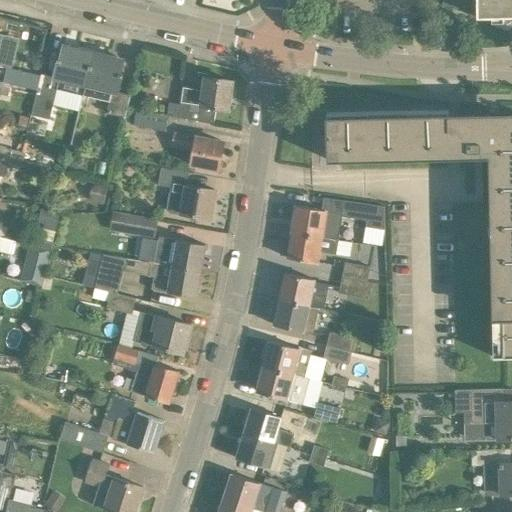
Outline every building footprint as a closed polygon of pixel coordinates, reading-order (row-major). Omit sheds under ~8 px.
[(511,0),(477,0),(477,17),(511,16),(511,0)] [(83,96),(94,53),(64,46),(61,59),(58,59),(53,76),(41,74),(31,115),(49,119),(57,88),(68,91),(67,92),(83,96)] [(123,60),(94,53),(83,96),(99,100),(99,98),(111,101),(108,113),(125,117),(131,95),(119,92),(123,74),(120,74),(123,60)] [(167,116),(169,116),(199,121),(198,122),(214,124),(216,108),(228,110),(233,82),(206,78),(207,74),(197,72),(194,88),(183,86),(180,105),(169,103),(167,116)] [(169,116),(167,116),(138,110),(135,126),(166,132),(169,116)] [(328,150),(449,148),(459,147),(459,151),(491,151),(491,146),(492,146),(492,136),(490,136),(490,128),(449,129),(448,110),(327,113),(328,150)] [(511,356),(511,127),(499,128),(502,269),(503,357),(511,356)] [(191,165),(199,166),(219,170),(224,142),(196,137),(174,133),(172,146),(194,150),(191,165)] [(0,159),(9,162),(18,164),(21,153),(0,147),(0,159)] [(9,162),(0,159),(0,174),(6,176),(9,162)] [(172,188),(172,192),(168,211),(210,219),(215,190),(186,185),(188,173),(162,168),(159,185),(172,188)] [(366,227),(385,230),(384,207),(371,205),(344,201),(342,217),(367,221),(366,227)] [(292,232),(333,239),(335,227),(324,225),(326,211),(296,206),(292,232)] [(112,228),(127,231),(155,236),(157,220),(115,213),(112,228)] [(318,263),(320,250),(331,252),(332,247),(335,248),(337,239),(333,239),(292,232),(288,258),(318,263)] [(178,240),(161,237),(157,263),(201,271),(206,245),(178,240)] [(42,287),(51,250),(31,245),(22,282),(42,287)] [(127,259),(104,255),(95,289),(111,292),(118,294),(127,259)] [(154,276),(152,289),(168,292),(196,297),(201,271),(157,263),(150,262),(148,275),(154,276)] [(345,262),(342,277),(368,282),(371,267),(345,262)] [(279,299),(319,308),(324,309),(327,295),(312,292),(315,280),(285,274),(279,299)] [(368,282),(342,277),(339,293),(369,299),(372,282),(368,282)] [(118,294),(111,292),(107,308),(132,314),(136,298),(118,294)] [(313,333),(319,308),(279,299),(274,325),(313,333)] [(156,316),(142,312),(138,326),(144,327),(140,342),(184,354),(191,325),(156,316)] [(363,317),(348,314),(346,323),(375,329),(377,320),(363,317)] [(326,346),(352,352),(355,339),(330,332),(326,346)] [(263,366),(305,378),(311,355),(300,349),(270,341),(263,366)] [(159,356),(139,351),(119,345),(115,357),(139,365),(131,392),(170,403),(177,378),(179,371),(157,364),(159,356)] [(257,392),(286,400),(302,404),(309,378),(305,378),(263,366),(257,392)] [(332,384),(346,388),(348,380),(334,376),(332,384)] [(112,439),(135,447),(154,453),(164,421),(138,413),(137,413),(132,411),(135,402),(97,389),(94,399),(109,404),(104,419),(117,423),(112,439)] [(470,424),(495,423),(497,423),(498,439),(511,439),(511,401),(505,402),(505,389),(470,390),(470,424)] [(341,409),(317,403),(314,417),(337,423),(341,409)] [(244,433),(285,446),(290,447),(294,434),(278,429),(282,417),(252,408),(244,433)] [(109,436),(100,433),(66,422),(60,439),(103,453),(109,436)] [(237,458),(266,467),(277,471),(285,446),(244,433),(237,458)] [(315,446),(312,454),(326,458),(329,450),(315,446)] [(510,449),(482,450),(471,451),(472,466),(488,466),(489,494),(511,493),(511,463),(511,464),(510,449)] [(326,458),(312,454),(309,462),(324,467),(326,458)] [(143,487),(124,481),(115,477),(115,478),(106,475),(110,465),(92,459),(85,482),(97,486),(90,504),(113,511),(134,511),(139,500),(141,500),(142,500),(139,499),(143,487)] [(223,499),(262,511),(279,511),(287,492),(232,474),(223,499)] [(0,485),(0,509),(6,511),(5,511),(31,511),(7,506),(12,488),(0,485)] [(219,511),(262,511),(223,499),(219,511)]
